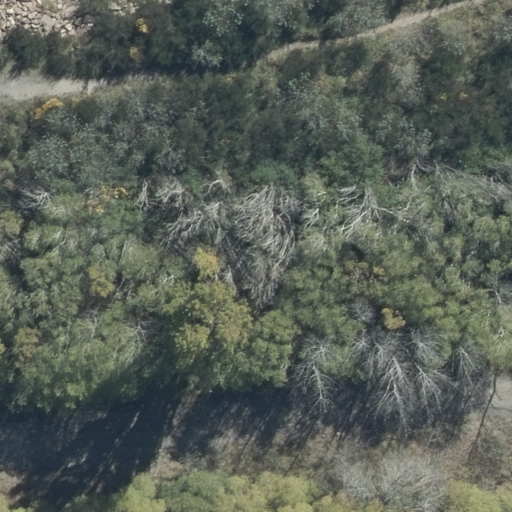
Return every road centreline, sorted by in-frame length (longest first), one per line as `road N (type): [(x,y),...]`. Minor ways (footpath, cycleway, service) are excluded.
road 1 (track): [(0,430),(511,372)]
road 2 (track): [(240,0),(105,28),(0,77)]
